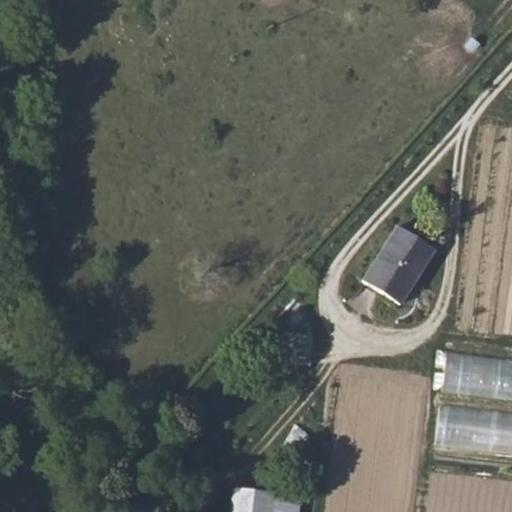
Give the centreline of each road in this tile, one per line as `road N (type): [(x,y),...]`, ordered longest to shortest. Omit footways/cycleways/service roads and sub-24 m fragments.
road 1 (track): [(332,271),(322,291),(336,341),(359,355),(392,357),(430,342),(443,305),(455,141)]
road 2 (residential): [(511,79),(332,271)]
